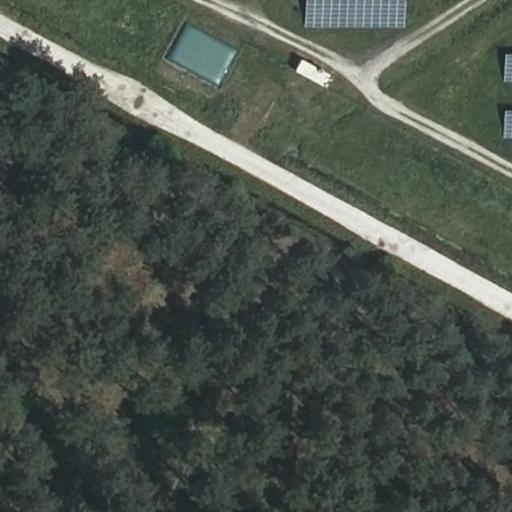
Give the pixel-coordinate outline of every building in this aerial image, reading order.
[(301,0),(302,27),(403,27),(402,0),(301,0)] [(168,60),(221,84),(238,47),(185,24),(168,60)] [(511,48),(501,48),(500,77),(511,77),(511,48)] [(320,85),(327,72),(296,56),(289,70),(320,85)] [(511,101),(500,101),(500,129),(511,129),(511,101)]
